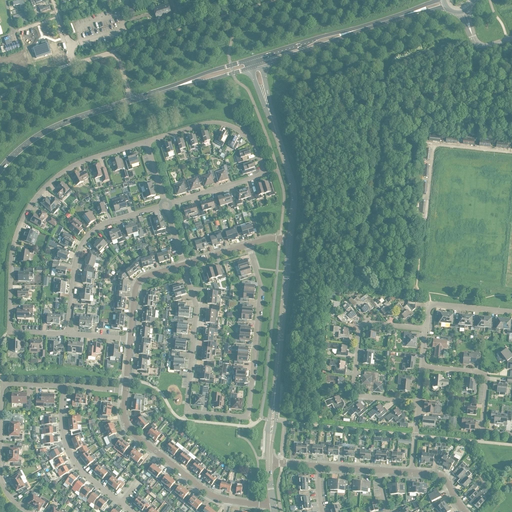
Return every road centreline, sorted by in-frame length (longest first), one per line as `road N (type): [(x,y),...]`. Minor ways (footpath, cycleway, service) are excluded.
road 1 (residential): [(181,265),(195,301),(186,412),(248,418),(260,286),(248,245)]
road 2 (residential): [(146,140),(67,168),(22,218),(11,261),(9,332),(66,335)]
road 3 (residential): [(164,204),(264,173),(251,141),(229,125),(206,123),(146,140)]
road 4 (tertiary): [(269,459),(290,239)]
road 5 (secondary): [(0,169),(39,133),(181,83)]
road 6 (residential): [(418,401),(355,395),(362,323),(426,329)]
road 7 (residential): [(66,335),(85,238),(164,204)]
road 8 (residential): [(125,391),(127,427),(228,501)]
road 9 (residential): [(131,511),(71,456),(61,422),(65,387)]
road 10 (residential): [(511,434),(481,430),(487,374),(422,369)]
road 11 (tertiary): [(290,239),(293,185),(264,97)]
road 12 (residential): [(65,387),(3,383),(0,467)]
